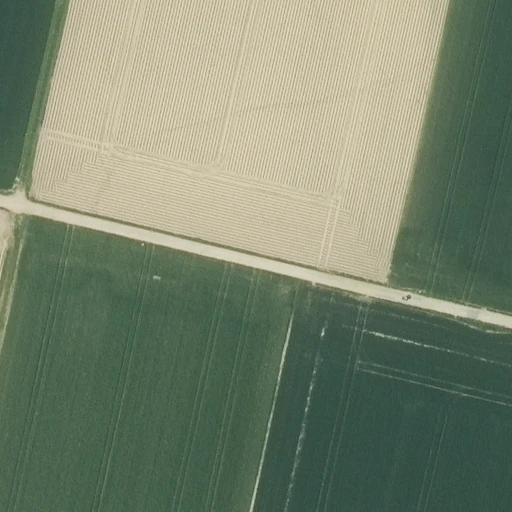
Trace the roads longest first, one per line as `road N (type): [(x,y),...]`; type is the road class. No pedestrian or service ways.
road 1 (track): [(0,202),(511,324)]
road 2 (track): [(16,206),(61,0)]
